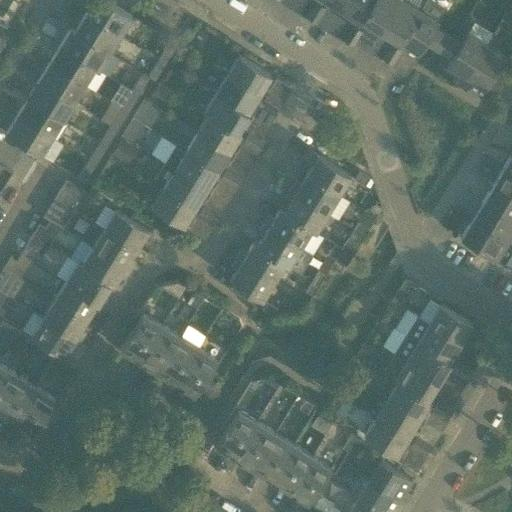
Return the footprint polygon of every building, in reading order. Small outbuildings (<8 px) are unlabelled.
[(92,0),(85,11),(121,33),(132,16),(106,0),(92,0)] [(324,0),(341,10),(347,0),(324,0)] [(347,0),(341,10),(361,22),(363,18),(362,18),(372,0),(347,0)] [(372,0),(362,18),(363,18),(380,29),(398,0),(372,0)] [(398,0),(380,29),(399,40),(423,2),(421,1),(417,7),(405,0),(398,0)] [(326,7),(315,1),(310,8),(321,15),(326,7)] [(418,52),(425,40),(446,53),(455,38),(435,25),(438,20),(421,10),(425,3),(423,2),(399,40),(418,52)] [(503,16),(511,22),(511,7),(509,6),(503,16)] [(321,15),(310,8),(305,15),(316,22),(321,15)] [(85,11),(74,29),(110,51),(121,33),(85,11)] [(0,41),(9,27),(0,21),(0,41)] [(347,31),(358,38),(362,30),(351,24),(347,31)] [(99,68),(110,51),(74,29),(70,26),(59,44),(99,68)] [(342,38),(353,45),(358,38),(347,31),(342,38)] [(453,75),(462,81),(486,43),(467,31),(460,41),(455,38),(446,53),(451,56),(446,64),(456,70),(453,75)] [(159,58),(165,63),(176,45),(170,40),(159,58)] [(229,41),(223,50),(233,56),(238,46),(229,41)] [(386,49),(397,56),(401,49),(390,42),(386,49)] [(484,87),(504,55),(486,43),(462,81),(471,86),(474,81),(484,87)] [(59,44),(48,61),(84,83),(94,67),(98,70),(99,68),(59,44)] [(397,56),(386,49),(381,57),(392,64),(397,56)] [(229,71),(225,69),(224,71),(259,93),(271,74),(239,54),(229,71)] [(148,76),(155,80),(165,63),(159,58),(148,76)] [(73,101),(84,83),(48,61),(38,79),(73,101)] [(142,71),(131,88),(138,92),(148,75),(142,71)] [(259,93),(224,71),(222,74),(225,76),(215,92),(248,112),(259,93)] [(62,118),(73,101),(38,79),(27,97),(62,118)] [(138,92),(131,88),(120,107),(126,110),(138,92)] [(268,107),(275,96),(267,91),(261,102),(268,107)] [(237,129),(248,112),(215,92),(203,111),(208,114),(208,113),(240,133),(241,132),(237,129)] [(275,111),(282,100),(275,96),(268,107),(275,111)] [(27,97),(16,114),(51,136),(62,118),(27,97)] [(149,124),(160,106),(144,97),(134,115),(149,124)] [(120,107),(110,124),(116,128),(126,110),(120,107)] [(208,113),(208,114),(197,131),(229,151),(240,133),(208,113)] [(40,154),(51,136),(16,114),(5,132),(40,154)] [(132,117),(121,135),(132,141),(142,123),(132,117)] [(117,128),(116,128),(110,124),(99,141),(106,145),(117,128)] [(249,146),(256,135),(249,130),(242,141),(249,146)] [(197,131),(187,146),(185,149),(218,169),(229,151),(197,131)] [(256,135),(249,146),(257,151),(264,140),(256,135)] [(119,141),(111,154),(126,164),(135,151),(137,148),(122,137),(119,141)] [(173,169),(206,188),(218,169),(185,149),(187,146),(184,145),(181,149),(178,147),(159,137),(149,153),(163,161),(174,168),(173,169)] [(99,141),(89,159),(95,163),(106,145),(99,141)] [(511,170),(511,150),(503,165),(511,170)] [(306,174),(338,194),(350,175),(313,151),(307,161),(312,164),(306,174)] [(95,163),(89,159),(77,177),(84,181),(95,163)] [(164,184),(163,186),(195,206),(206,188),(173,169),(174,168),(163,161),(153,178),(158,180),(161,182),(164,184)] [(492,183),(511,194),(511,170),(503,165),(492,183)] [(226,182),(233,171),(226,167),(220,178),(226,182)] [(358,170),(354,178),(365,185),(369,177),(358,170)] [(233,171),(226,182),(234,187),(241,176),(233,171)] [(338,194),(306,174),(300,183),(295,180),(290,189),(326,212),(338,194)] [(61,186),(54,197),(71,208),(83,189),(65,179),(61,186)] [(195,206),(163,186),(164,184),(161,182),(159,186),(161,188),(151,205),(183,225),(195,206)] [(511,218),(511,194),(492,183),(482,200),(511,218)] [(311,229),(315,232),(326,212),(290,189),(284,198),(289,201),(284,209),(283,210),(311,229)] [(43,216),(49,220),(60,226),(63,228),(74,210),(71,208),(54,197),(43,216)] [(511,218),(482,200),(471,218),(506,239),(511,230),(511,218)] [(204,219),(211,208),(204,204),(197,215),(204,219)] [(263,222),(300,246),(311,229),(283,210),(284,209),(280,207),(273,217),(269,214),(263,222)] [(204,219),(212,224),(218,213),(211,208),(204,219)] [(104,228),(136,248),(142,239),(147,242),(153,232),(116,209),(104,228)] [(511,243),(506,240),(506,239),(471,218),(460,236),(504,263),(511,250),(511,243)] [(60,226),(49,220),(45,227),(56,233),(60,226)] [(369,228),(358,221),(352,229),(363,236),(369,228)] [(284,263),(288,266),(300,246),(263,222),(257,232),(262,235),(257,243),(257,244),(284,263)] [(93,246),(129,269),(135,260),(130,257),(136,248),(104,228),(93,246)] [(363,236),(352,229),(348,235),(360,242),(363,236)] [(274,280),(284,263),(257,244),(257,243),(253,241),(247,251),(242,248),(236,257),(274,280)] [(327,254),(334,259),(342,247),(334,243),(327,254)] [(36,252),(25,245),(21,252),(32,259),(36,252)] [(81,265),(113,285),(119,275),(124,278),(129,269),(93,246),(82,264),(81,265)] [(32,259),(21,252),(16,260),(27,267),(32,259)] [(274,280),(236,257),(230,266),(235,269),(229,279),(233,281),(258,297),(262,299),(274,280)] [(65,280),(103,303),(108,294),(103,291),(109,283),(113,285),(81,265),(82,264),(77,261),(65,280)] [(23,280),(3,267),(0,271),(0,290),(9,296),(12,298),(23,280)] [(318,285),(326,273),(318,268),(311,280),(318,285)] [(401,302),(415,283),(408,278),(395,297),(401,302)] [(103,303),(65,280),(54,299),(86,319),(92,309),(97,313),(103,303)] [(305,290),(312,295),(318,285),(311,280),(305,290)] [(254,304),(258,297),(233,281),(228,288),(254,304)] [(0,316),(7,321),(15,309),(5,302),(9,296),(0,290),(0,316)] [(86,319),(54,299),(43,317),(80,340),(86,331),(81,328),(86,319)] [(266,301),(261,308),(272,315),(277,308),(266,301)] [(428,322),(460,342),(472,323),(440,303),(428,321),(428,322)] [(140,356),(160,324),(142,312),(120,349),(131,356),(134,352),(140,356)] [(449,360),(460,342),(428,322),(428,321),(416,314),(405,333),(449,360)] [(43,317),(31,336),(63,356),(69,346),(74,349),(80,340),(43,317)] [(179,335),(160,324),(140,356),(148,361),(145,364),(157,371),(179,335)] [(477,326),(473,333),(487,343),(492,335),(477,326)] [(405,359),(438,379),(449,360),(405,333),(393,352),(405,359)] [(171,375),(178,379),(197,347),(179,335),(157,371),(168,379),(171,375)] [(197,347),(178,379),(185,383),(182,387),(194,395),(216,359),(197,347)] [(457,358),(451,369),(458,374),(465,363),(457,358)] [(438,379),(405,359),(396,374),(389,370),(386,375),(393,379),(394,377),(399,380),(427,396),(438,379)] [(0,362),(0,400),(17,374),(0,362)] [(472,367),(465,363),(458,374),(465,378),(472,367)] [(8,414),(15,418),(36,386),(17,374),(0,400),(0,414),(6,418),(8,414)] [(427,396),(399,380),(387,399),(419,418),(431,399),(427,396)] [(36,386),(15,418),(22,423),(20,427),(32,434),(54,397),(36,386)] [(439,397),(432,408),(439,413),(446,402),(439,397)] [(419,418),(387,399),(378,414),(371,410),(369,412),(408,436),(419,418)] [(439,413),(447,417),(453,406),(446,402),(439,413)] [(229,448),(237,453),(257,420),(238,409),(215,445),(227,452),(229,448)] [(408,436),(369,412),(368,415),(375,419),(364,436),(396,455),(408,436)] [(241,461),(252,468),(274,431),(257,420),(237,453),(243,457),(241,461)] [(274,431),(252,468),(264,475),(266,471),(273,476),(293,443),(274,431)] [(347,451),(341,461),(348,466),(355,455),(352,454),(360,441),(350,434),(342,448),(347,451)] [(416,434),(409,445),(417,449),(423,438),(416,434)] [(423,438),(417,449),(424,454),(431,443),(423,438)] [(289,491),(311,454),(293,443),(273,476),(280,480),(278,484),(289,491)] [(308,502),(330,466),(311,454),(289,491),(290,491),(292,487),(299,491),(296,495),(308,502)] [(381,459),(369,478),(405,501),(410,492),(405,489),(412,479),(381,459)] [(348,466),(341,461),(334,472),(342,477),(348,466)] [(405,501),(369,478),(357,498),(379,511),(391,511),(394,507),(399,510),(405,501)] [(379,511),(357,498),(347,511),(340,511),(339,511),(379,511)]
